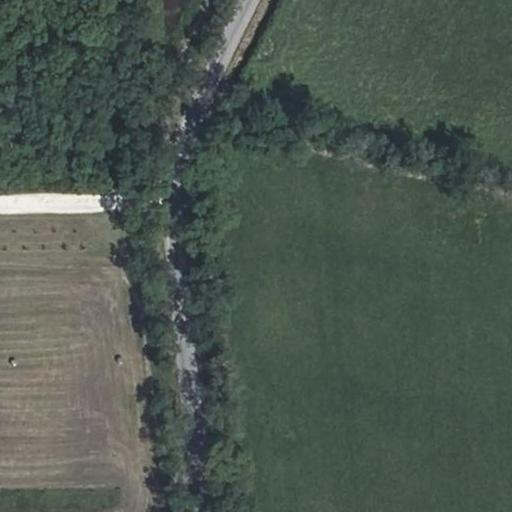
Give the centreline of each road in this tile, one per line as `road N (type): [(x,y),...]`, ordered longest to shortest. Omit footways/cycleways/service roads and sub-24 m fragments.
road 1 (unclassified): [(246,0),(173,149),(212,511)]
road 2 (track): [(0,203),(179,197)]
